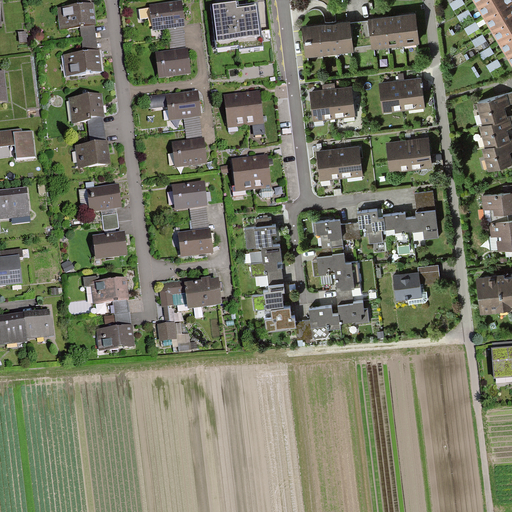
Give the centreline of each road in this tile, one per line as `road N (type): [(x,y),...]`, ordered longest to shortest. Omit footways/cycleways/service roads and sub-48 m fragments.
road 1 (track): [(0,374),(469,337)]
road 2 (residential): [(469,337),(428,0)]
road 3 (residential): [(112,0),(152,321)]
road 4 (residential): [(283,0),(307,203)]
road 5 (track): [(490,511),(469,337)]
